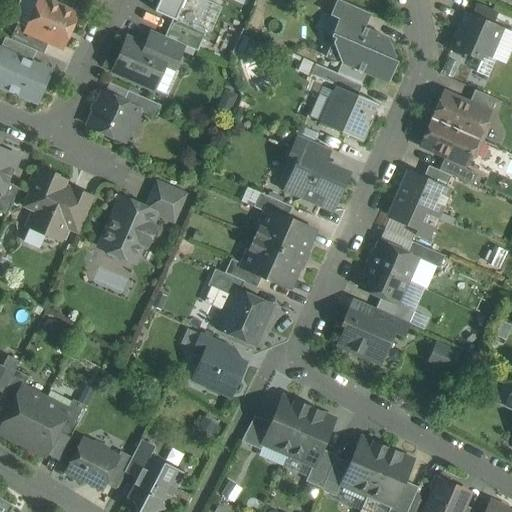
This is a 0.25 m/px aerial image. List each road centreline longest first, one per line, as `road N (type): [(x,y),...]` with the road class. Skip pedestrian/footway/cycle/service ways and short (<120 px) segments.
road 1 (residential): [(414,0),(422,49),(294,365),(511,490)]
road 2 (residential): [(133,0),(61,143)]
